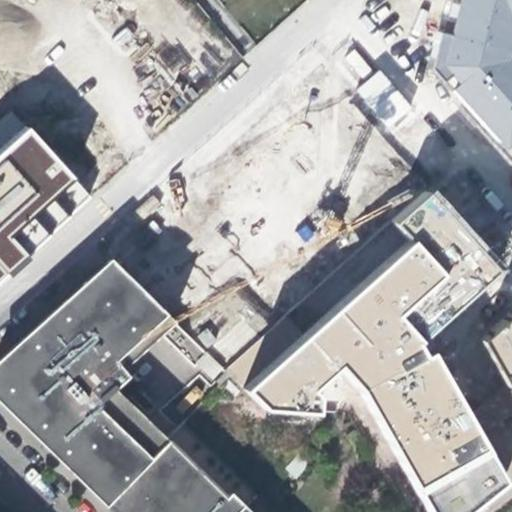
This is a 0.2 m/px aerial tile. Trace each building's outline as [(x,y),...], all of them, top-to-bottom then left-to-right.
[(0,0),(0,96),(23,123),(69,175),(87,195),(90,198),(217,77),(159,6),(95,64),(36,0),(0,0)] [(511,0),(436,0),(419,63),(494,150),(511,131),(511,0)] [(123,247),(109,260),(160,311),(176,296),(307,173),(359,240),(383,218),(416,189),(308,71),(183,190),(123,247)] [(0,281),(90,198),(87,195),(69,175),(23,123),(0,144),(0,281)] [(416,189),(383,218),(400,237),(237,383),(263,410),(295,412),(333,403),(348,391),(408,489),(477,450),(423,349),(411,351),(407,340),(487,269),(416,189)] [(0,394),(7,401),(64,457),(82,474),(78,478),(102,501),(167,440),(113,387),(126,373),(120,368),(171,323),(160,311),(109,260),(66,297),(69,301),(46,321),(45,320),(40,325),(40,341),(21,341),(0,359),(0,394)] [(40,341),(40,325),(45,320),(46,321),(69,301),(66,297),(0,355),(0,359),(21,341),(40,341)] [(511,301),(471,337),(511,406),(511,301)] [(214,377),(222,368),(171,325),(163,335),(214,377)] [(229,381),(225,377),(216,385),(220,390),(229,381)] [(64,457),(7,401),(4,405),(22,422),(61,460),(64,457)] [(250,511),(229,491),(224,495),(167,440),(102,501),(113,511),(250,511)] [(477,450),(408,489),(421,511),(456,511),(457,511),(496,479),(477,450)]
